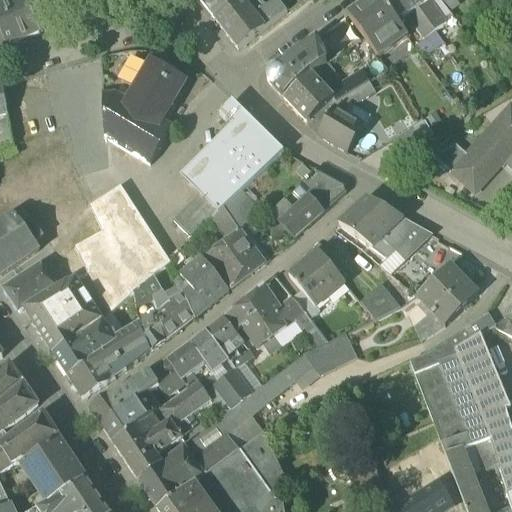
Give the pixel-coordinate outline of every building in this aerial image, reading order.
[(19,0),(0,8),(0,34),(6,49),(39,36),(23,0),(19,0)] [(244,0),(243,0),(197,0),(215,23),(242,2),(244,0)] [(408,40),(400,29),(379,0),(374,0),(349,19),(364,41),(379,61),(408,40)] [(424,43),(436,34),(410,0),(379,0),(400,29),(405,26),(402,22),(406,19),(410,19),(411,24),(424,43)] [(448,12),(449,11),(440,0),(410,0),(436,34),(446,27),(433,8),(429,6),(431,2),(433,0),(436,3),(439,0),(448,12)] [(433,8),(446,27),(455,20),(449,11),(448,12),(439,0),(436,3),(433,0),(431,2),(429,6),(433,8)] [(440,0),(449,11),(459,4),(458,3),(462,0),(440,0)] [(238,53),(265,32),(248,10),(242,2),(215,23),(238,53)] [(259,2),(248,10),(265,32),(287,15),(278,4),(267,12),(259,2)] [(269,85),(284,102),(311,76),(312,78),(316,75),(328,67),(322,59),(327,56),(317,42),(294,59),(268,78),(269,85)] [(127,104),(162,124),(186,83),(152,63),(148,69),(132,60),(119,82),(135,92),(127,104)] [(328,67),(316,75),(323,84),(336,75),(330,66),(328,67)] [(335,102),(337,104),(369,85),(370,85),(363,74),(328,95),(335,102)] [(328,95),(312,78),(311,76),(284,102),(308,127),(335,102),(328,95)] [(307,127),(319,139),(336,113),(344,118),(347,114),(355,109),(376,96),(369,85),(337,104),(335,102),(308,127),(307,127)] [(106,141),(150,168),(173,130),(162,124),(127,104),(115,97),(103,98),(104,119),(106,141)] [(199,198),(217,216),(223,211),(241,194),(242,193),(283,154),(267,138),(233,104),(232,104),(221,115),(237,131),(208,160),(204,156),(181,180),(199,198)] [(371,117),(355,109),(347,114),(344,118),(364,129),(371,117)] [(490,180),(504,165),(511,156),(511,110),(511,109),(467,157),(451,175),(475,197),(490,180)] [(319,140),(348,157),(364,129),(344,118),(336,113),(319,139),(319,140)] [(0,152),(14,146),(9,123),(3,124),(0,125),(0,152)] [(425,124),(413,131),(422,146),(434,139),(425,124)] [(391,144),(400,159),(422,146),(413,131),(391,144)] [(16,156),(14,146),(0,152),(0,155),(2,162),(3,162),(16,156)] [(435,160),(451,175),(467,157),(456,147),(435,160)] [(309,199),(324,216),(346,196),(344,189),(315,173),(314,172),(298,189),(308,200),(309,199)] [(76,281),(103,323),(112,315),(134,296),(154,280),(158,277),(165,271),(166,270),(171,267),(167,261),(168,260),(122,191),(92,213),(102,233),(84,243),(76,247),(74,250),(86,274),(87,276),(76,281)] [(241,194),(223,211),(238,233),(243,230),(244,229),(252,223),(246,215),(254,208),(241,194)] [(190,206),(209,225),(213,220),(217,216),(199,198),(190,206)] [(294,242),(324,216),(309,199),(308,200),(293,213),(279,226),(294,242)] [(338,227),(372,252),(385,240),(391,235),(404,223),(367,201),(338,227)] [(271,218),(279,226),(293,213),(285,203),(273,216),(271,218)] [(191,241),(209,225),(190,206),(173,223),(191,241)] [(23,210),(15,215),(26,233),(34,227),(23,210)] [(240,236),(238,233),(223,211),(217,216),(213,220),(229,243),(240,236)] [(0,225),(0,278),(40,253),(35,246),(44,241),(34,227),(26,233),(15,215),(0,225)] [(391,235),(415,254),(431,239),(404,223),(391,235)] [(238,233),(240,236),(255,254),(260,250),(244,229),(243,230),(238,233)] [(398,254),(396,255),(405,264),(415,254),(391,235),(385,240),(398,254)] [(265,267),(255,254),(240,236),(229,243),(222,248),(248,280),(265,267)] [(372,252),(387,263),(396,255),(398,254),(385,240),(372,252)] [(335,275),(336,276),(341,271),(341,270),(318,244),(313,248),(319,255),(335,275)] [(231,292),(248,280),(222,248),(205,260),(231,292)] [(255,254),(265,267),(271,262),(261,250),(260,250),(255,254)] [(302,294),(316,312),(317,311),(318,310),(313,305),(324,296),(328,302),(346,288),(336,276),(335,275),(319,255),(290,280),(302,294)] [(390,278),(405,264),(396,255),(387,263),(380,269),(390,278)] [(190,291),(207,312),(229,294),(202,262),(202,261),(180,278),(190,291)] [(427,291),(417,300),(432,316),(446,330),(479,297),(450,268),(427,291)] [(24,312),(24,311),(57,290),(42,269),(4,292),(19,314),(24,312)] [(134,296),(137,313),(156,309),(159,321),(165,344),(180,333),(170,308),(169,306),(154,280),(134,296)] [(67,284),(57,290),(24,311),(47,347),(53,357),(103,323),(76,281),(74,282),(68,286),(67,284)] [(359,305),(375,324),(375,323),(391,315),(396,313),(396,314),(401,311),(381,287),(359,305)] [(264,289),(246,302),(273,341),(283,334),(292,327),(281,313),(264,289)] [(183,297),(194,322),(207,312),(190,291),(183,297)] [(305,317),(310,323),(320,315),(317,311),(316,312),(302,294),(293,301),(294,303),(297,307),(305,317)] [(313,305),(318,310),(328,302),(324,296),(313,305)] [(183,297),(170,308),(180,333),(194,322),(183,297)] [(265,347),(273,341),(246,302),(225,319),(238,333),(241,330),(258,352),(265,347)] [(298,323),(319,351),(324,349),(328,348),(310,323),(305,317),(297,307),(294,303),(281,313),(292,327),(298,323)] [(137,313),(140,325),(159,321),(156,309),(137,313)] [(125,335),(112,315),(103,323),(115,341),(125,335)] [(421,346),(446,330),(432,316),(414,331),(421,346)] [(488,317),(424,359),(452,348),(454,354),(481,338),(494,330),(496,329),(494,326),(488,317)] [(494,330),(511,338),(511,323),(508,321),(505,320),(505,321),(502,325),(496,329),(494,330)] [(165,344),(159,321),(140,325),(140,326),(138,327),(152,355),(165,344)] [(223,321),(206,334),(221,353),(230,365),(240,359),(235,353),(244,346),(223,321)] [(53,357),(68,379),(118,346),(114,341),(115,341),(103,323),(53,357)] [(148,357),(152,355),(138,327),(125,335),(115,341),(114,341),(118,346),(68,379),(83,402),(106,388),(134,368),(148,357)] [(190,347),(202,364),(213,358),(221,353),(206,334),(190,347)] [(498,468),(501,477),(511,474),(511,434),(506,413),(511,410),(481,338),(454,354),(490,443),(498,468)] [(347,339),(337,344),(348,367),(358,362),(347,339)] [(265,347),(271,355),(280,350),(273,341),(265,347)] [(328,348),(324,349),(335,373),(348,367),(337,344),(329,348),(328,348)] [(200,369),(204,366),(202,364),(190,347),(179,356),(168,364),(189,392),(198,385),(191,376),(200,369)] [(476,448),(490,443),(454,354),(452,348),(424,359),(410,366),(446,458),(461,453),(461,454),(476,448)] [(320,381),(335,373),(324,349),(319,351),(303,357),(304,359),(305,359),(313,370),(312,370),(320,381)] [(221,353),(213,358),(221,370),(230,365),(221,353)] [(240,359),(230,365),(235,372),(245,366),(254,360),(250,353),(240,359)] [(221,370),(213,358),(202,364),(204,366),(211,376),(221,370)] [(217,425),(228,438),(236,432),(252,419),(295,384),(312,370),(313,370),(305,359),(302,361),(263,390),(251,398),(217,425)] [(181,398),(189,392),(168,364),(151,376),(159,390),(167,402),(176,396),(178,394),(181,398)] [(234,374),(235,372),(230,365),(221,370),(211,376),(214,378),(219,385),(234,374)] [(200,369),(210,381),(214,378),(211,376),(204,366),(200,369)] [(250,397),(251,398),(263,390),(245,366),(235,372),(234,374),(250,397)] [(0,375),(0,405),(24,387),(9,368),(0,375)] [(320,381),(312,370),(295,384),(303,394),(320,381)] [(247,392),(234,374),(219,385),(205,395),(210,402),(219,397),(230,412),(250,397),(247,392)] [(91,414),(102,429),(141,402),(150,395),(159,390),(151,376),(114,399),(91,414)] [(219,385),(214,378),(210,381),(201,388),(205,395),(219,385)] [(211,404),(210,402),(205,395),(201,388),(199,385),(198,385),(189,392),(181,398),(169,406),(153,418),(153,419),(162,460),(186,440),(185,439),(196,429),(188,423),(211,404)] [(38,408),(24,387),(0,405),(0,435),(3,434),(38,408)] [(150,395),(158,408),(167,402),(159,390),(150,395)] [(153,418),(141,402),(102,429),(114,446),(153,419),(153,418)] [(0,476),(59,438),(44,417),(9,442),(0,448),(0,476)] [(162,460),(153,419),(114,446),(139,485),(164,469),(162,460)] [(252,419),(236,432),(249,448),(260,439),(263,437),(265,436),(252,419)] [(187,454),(164,469),(139,485),(150,502),(157,511),(160,511),(195,487),(240,454),(228,438),(217,425),(216,424),(187,454)] [(249,448),(236,432),(228,438),(240,454),(249,448)] [(0,448),(9,442),(3,434),(0,435),(0,448)] [(195,487),(215,511),(253,511),(281,490),(289,488),(263,437),(260,439),(249,448),(240,454),(195,487)] [(21,466),(47,504),(86,481),(60,441),(21,466)] [(485,471),(498,468),(490,443),(476,448),(485,471)] [(465,508),(466,511),(483,511),(461,454),(461,453),(446,458),(449,466),(465,508)] [(345,465),(358,495),(381,484),(368,457),(368,455),(345,465)] [(449,504),(448,505),(451,511),(453,511),(465,508),(449,466),(432,475),(439,487),(439,486),(449,504)] [(511,511),(511,474),(501,477),(511,508),(511,511)] [(106,511),(86,481),(47,504),(36,510),(33,511),(106,511)] [(393,511),(381,484),(358,495),(365,511),(393,511)] [(0,511),(3,511),(11,510),(0,486),(0,511)] [(436,511),(448,505),(449,504),(439,486),(439,487),(398,511),(436,511)] [(215,511),(195,487),(160,511),(215,511)] [(284,511),(281,490),(253,511),(284,511)]
